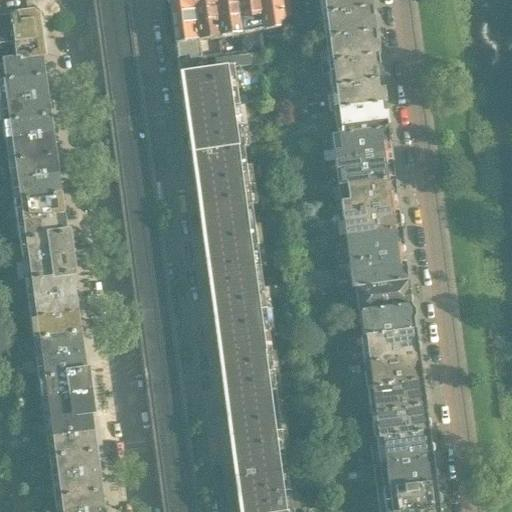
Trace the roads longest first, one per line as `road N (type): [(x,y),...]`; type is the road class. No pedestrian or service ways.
road 1 (residential): [(399,0),(469,511)]
road 2 (residential): [(210,511),(141,0)]
road 3 (residential): [(143,511),(75,0)]
